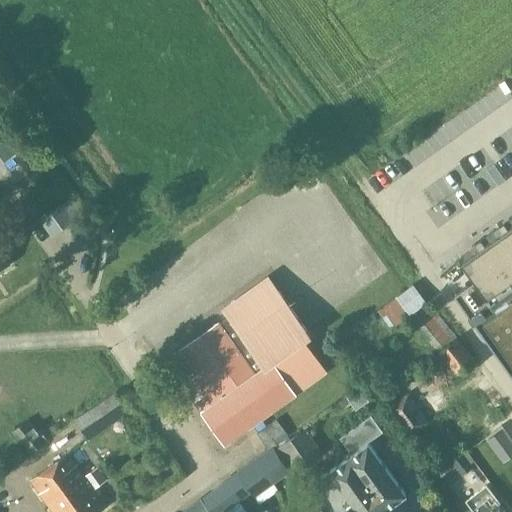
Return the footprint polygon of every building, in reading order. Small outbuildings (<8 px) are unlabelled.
[(0,164),(25,146),(0,113),(0,164)] [(70,199),(40,221),(51,237),(82,216),(70,199)] [(511,375),(511,226),(463,261),(476,280),(455,295),(511,375)] [(0,270),(10,264),(0,249),(0,270)] [(200,411),(203,411),(227,444),(296,394),(296,395),(328,372),(305,340),(310,336),(268,277),(223,309),(229,316),(219,323),(180,351),(198,376),(193,379),(205,395),(196,401),(196,404),(200,411)] [(412,282),(396,293),(409,311),(425,300),(412,282)] [(390,320),(403,310),(398,304),(385,313),(390,320)] [(403,310),(390,320),(393,324),(394,325),(394,324),(415,352),(414,353),(415,354),(420,350),(419,349),(439,335),(436,330),(438,328),(430,317),(427,319),(418,306),(406,315),(403,310)] [(367,336),(374,331),(366,319),(359,324),(367,336)] [(352,329),(361,341),(367,336),(359,324),(352,329)] [(415,352),(394,324),(394,325),(393,324),(383,332),(379,327),(374,331),(367,336),(393,371),(397,367),(396,366),(414,353),(415,352)] [(449,335),(435,353),(459,372),(473,354),(449,335)] [(393,371),(367,336),(361,341),(355,345),(359,349),(346,358),(367,387),(387,373),(388,374),(393,371)] [(450,392),(445,395),(446,397),(447,396),(467,424),(466,425),(467,426),(470,430),(483,421),(480,417),(492,408),(483,395),(485,393),(477,382),(474,383),(471,379),(451,393),(450,392)] [(357,412),(370,403),(361,390),(348,399),(357,412)] [(75,421),(87,440),(128,412),(115,393),(75,421)] [(427,409),(422,412),(448,447),(460,438),(456,434),(467,426),(466,425),(467,424),(447,396),(446,397),(428,410),(427,409)] [(329,410),(308,424),(315,435),(336,421),(329,410)] [(419,417),(399,431),(420,460),(432,451),(436,455),(448,447),(422,412),(418,415),(419,417)] [(29,455),(46,442),(29,420),(12,433),(29,455)] [(273,446),(276,449),(278,447),(271,437),(283,429),(276,421),(258,434),(268,449),(273,446)] [(483,421),(470,430),(475,437),(488,428),(483,421)] [(324,455),(306,428),(279,446),(298,473),(324,455)] [(502,430),(489,439),(498,452),(511,443),(502,430)] [(460,438),(448,447),(452,453),(464,445),(460,438)] [(331,470),(354,503),(346,509),(348,511),(380,511),(406,493),(369,442),(331,470)] [(23,454),(17,445),(0,457),(0,458),(6,467),(23,454)] [(268,450),(258,457),(272,478),(288,466),(276,449),(273,446),(268,449),(268,450)] [(448,447),(436,455),(440,462),(452,453),(448,447)] [(449,460),(462,476),(473,468),(460,451),(449,460)] [(50,508),(88,480),(69,454),(31,482),(50,508)] [(272,478),(258,457),(236,473),(250,493),(252,492),(260,504),(279,491),(271,478),(272,478)] [(294,470),(292,472),(287,475),(306,502),(313,497),(294,470)] [(99,511),(107,506),(88,480),(50,508),(53,511),(99,511)] [(215,490),(202,499),(211,511),(225,511),(227,511),(237,503),(230,494),(222,484),(215,490)] [(467,501),(475,511),(506,511),(501,504),(487,486),(467,501)] [(211,511),(202,499),(185,511),(211,511)]
